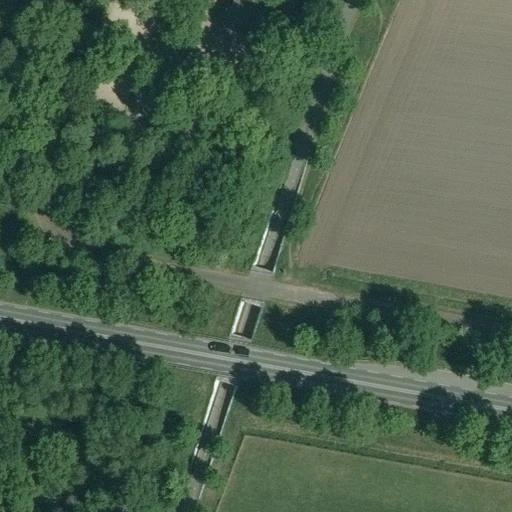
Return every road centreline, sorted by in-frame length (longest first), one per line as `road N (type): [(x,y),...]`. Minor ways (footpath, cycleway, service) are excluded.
road 1 (primary): [(511,412),(0,319)]
road 2 (residential): [(200,276),(81,252),(45,222),(40,190),(69,0)]
road 3 (unclassified): [(511,333),(200,276)]
